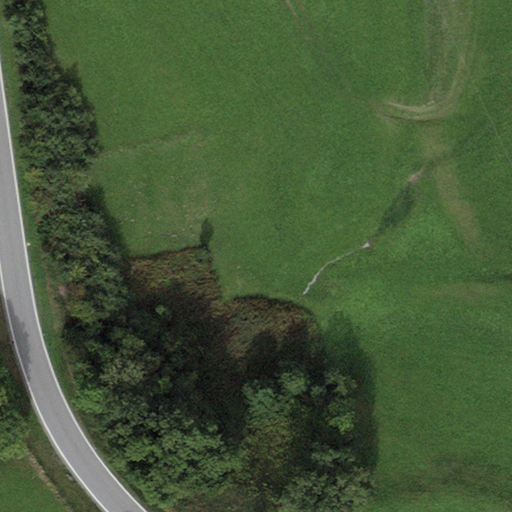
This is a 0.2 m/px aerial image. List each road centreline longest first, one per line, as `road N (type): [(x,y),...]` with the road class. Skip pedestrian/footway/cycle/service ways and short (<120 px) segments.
road 1 (tertiary): [(0,175),(20,308),(48,401),(126,511)]
road 2 (track): [(290,0),(350,93),(400,114),(440,116)]
